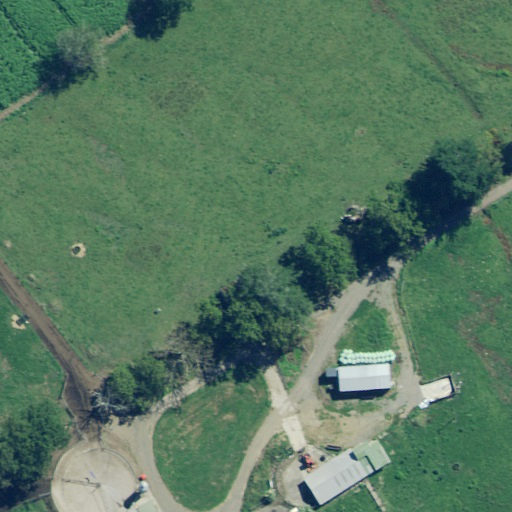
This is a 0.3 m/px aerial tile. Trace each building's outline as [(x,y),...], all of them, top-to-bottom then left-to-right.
[(236,281),(218,292),(225,304),(243,293),(236,281)] [(390,390),(388,366),(338,369),(339,393),(390,390)] [(453,396),(448,380),(424,388),(429,403),(453,396)] [(375,472),(389,463),(372,437),(349,451),(303,480),(319,506),(375,472)] [(134,511),(131,511),(158,511),(152,501),(134,511)]
